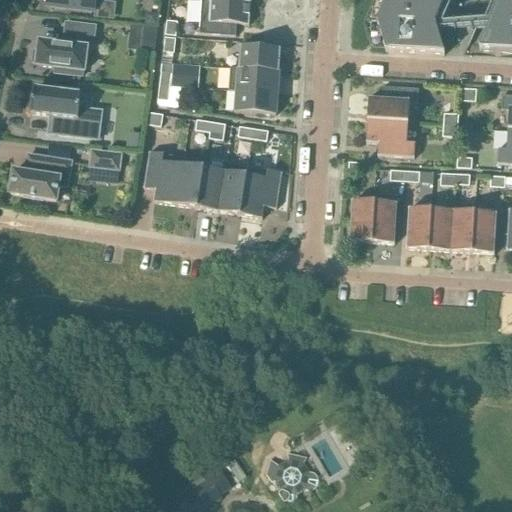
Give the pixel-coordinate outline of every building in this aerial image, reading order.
[(104,3),(104,0),(43,0),(43,2),(48,3),(47,8),(94,14),(96,2),(104,3)] [(387,0),(388,0),(378,23),(436,26),(447,0),(458,0),(461,0),(466,0),(387,0)] [(511,0),(501,0),(491,23),(511,24),(511,0)] [(202,2),(200,36),(236,38),(237,26),(250,27),(251,5),(202,2)] [(146,21),(146,27),(156,29),(157,17),(151,17),(146,21)] [(178,24),(167,22),(166,37),(176,38),(178,24)] [(378,23),(378,24),(387,54),(445,57),(436,26),(378,23)] [(511,24),(491,23),(479,52),(511,53),(511,24)] [(87,44),(88,44),(94,45),(96,28),(66,24),(64,41),(65,41),(65,47),(64,47),(40,44),(39,53),(34,52),(32,65),(37,66),(37,68),(55,70),(55,75),(83,78),(83,73),(84,74),(87,50),(86,49),(87,44)] [(146,27),(143,52),(155,54),(157,38),(157,34),(158,29),(156,29),(146,27)] [(174,55),(176,40),(165,39),(164,54),(174,55)] [(240,48),(239,70),(239,71),(280,74),(281,51),(240,48)] [(161,73),(160,87),(170,89),(172,74),(173,67),(162,66),(161,73)] [(278,95),(279,74),(280,74),(239,71),(239,70),(231,69),(229,92),(237,93),(278,95)] [(79,85),(77,97),(34,92),(31,116),(51,118),(49,136),(99,142),(102,113),(90,111),(92,100),(91,100),(92,87),(79,85)] [(170,89),(160,87),(158,102),(169,103),(170,89)] [(408,126),(409,106),(418,106),(419,91),(382,89),(381,101),(369,101),(367,123),(408,126)] [(461,90),(461,103),(475,104),(476,91),(461,90)] [(276,118),(278,95),(237,93),(236,115),(276,118)] [(511,132),(511,97),(502,97),(501,112),(509,113),(508,132),(511,132)] [(164,117),(149,115),(147,127),(162,129),(164,117)] [(443,116),(442,128),(457,129),(458,117),(443,116)] [(196,133),(210,135),(212,124),(197,122),(196,133)] [(367,123),(366,145),(378,146),(378,159),(414,161),(415,146),(407,145),(408,126),(367,123)] [(226,127),(212,124),(210,135),(224,137),(226,127)] [(442,128),(441,140),(456,141),(457,129),(442,128)] [(253,142),(254,131),(240,129),(238,140),(253,142)] [(269,133),(254,131),(253,142),(267,144),(269,133)] [(511,132),(508,132),(507,152),(498,152),(498,167),(511,167),(511,132)] [(121,156),(91,153),(89,170),(119,173),(121,156)] [(154,204),(177,208),(183,168),(184,168),(185,160),(150,154),(144,190),(156,192),(154,204)] [(57,204),(60,188),(67,189),(70,175),(72,163),(28,157),(26,174),(14,173),(10,196),(24,198),(24,199),(44,202),(43,202),(57,204)] [(458,159),(457,170),(472,171),(473,160),(458,159)] [(349,164),(348,175),(363,176),(364,165),(349,164)] [(177,208),(198,211),(204,171),(184,168),(183,168),(177,208)] [(247,178),(241,218),(263,221),(265,209),(277,211),(283,175),(247,169),(246,177),(247,178)] [(226,174),(204,171),(198,211),(219,214),(226,174)] [(390,185),(405,186),(406,173),(391,172),(390,185)] [(406,173),(405,186),(419,187),(419,185),(420,174),(406,173)] [(219,214),(241,218),(247,178),(246,177),(226,174),(219,214)] [(456,176),(441,175),(441,188),(455,189),(456,176)] [(470,177),(456,176),(455,189),(470,190),(470,177)] [(505,192),(506,179),(491,178),(490,191),(505,192)] [(375,196),(374,196),(374,205),(352,203),(350,244),(372,245),(375,196)] [(372,245),(394,247),(397,198),(375,196),(372,245)] [(450,254),(472,256),(475,215),(476,207),(452,205),(452,213),(453,214),(450,254)] [(431,212),(409,211),(406,252),(428,253),(431,212)] [(431,212),(428,253),(450,254),(453,214),(452,213),(431,212)] [(472,256),(494,257),(497,216),(475,215),(472,256)] [(208,483),(171,507),(174,511),(203,511),(222,500),(220,497),(232,489),(217,467),(203,476),(208,483)] [(301,477),(298,471),(291,469),(284,473),(283,480),(287,486),(294,488),(300,484),(301,477)]
